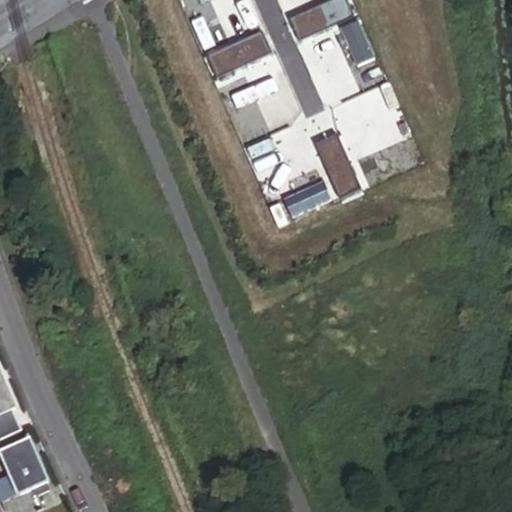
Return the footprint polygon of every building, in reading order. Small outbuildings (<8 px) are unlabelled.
[(354,17),(344,0),(336,0),(291,19),(298,41),(354,17)] [(359,22),(339,30),(357,66),(375,59),(359,22)] [(270,55),(264,34),(208,57),(217,76),(270,55)] [(335,134),(315,143),(341,198),(362,189),(335,134)] [(332,201),(324,183),(285,199),(294,220),(332,201)] [(0,443),(19,436),(10,413),(13,412),(0,380),(0,443)] [(43,489),(46,488),(28,448),(0,460),(0,461),(8,480),(17,499),(31,493),(35,502),(46,497),(43,489)] [(0,504),(1,506),(17,499),(8,480),(0,483),(0,504)]
